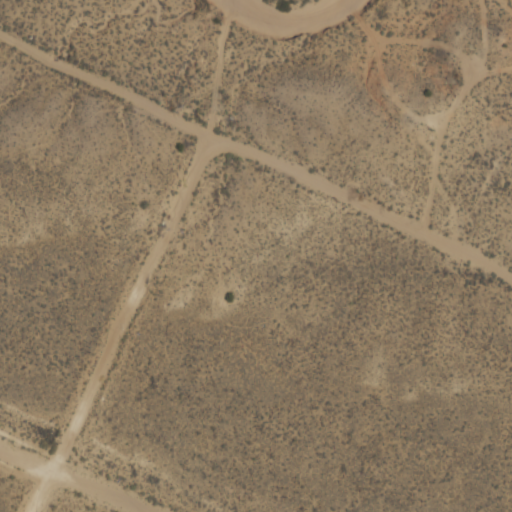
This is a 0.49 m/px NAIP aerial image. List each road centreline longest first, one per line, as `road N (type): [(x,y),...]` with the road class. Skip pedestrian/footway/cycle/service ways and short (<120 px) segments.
road 1 (track): [(35,511),(213,145)]
road 2 (track): [(511,282),(213,145)]
road 3 (track): [(213,145),(200,131),(0,36)]
road 4 (residential): [(161,511),(0,435)]
